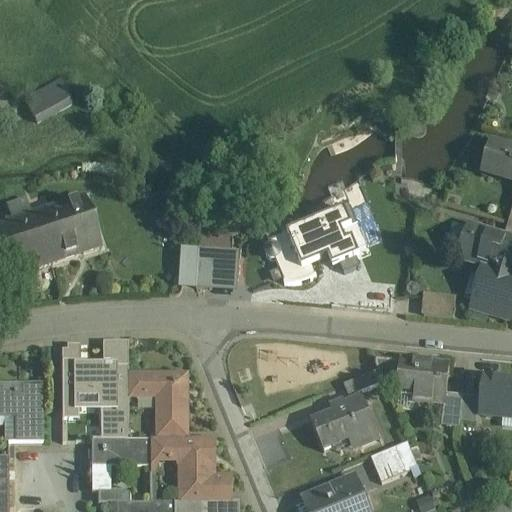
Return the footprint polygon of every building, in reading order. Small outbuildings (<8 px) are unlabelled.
[(99,64),(85,72),(97,93),(111,85),(99,64)] [(85,72),(60,85),(72,106),(97,93),(85,72)] [(60,85),(25,105),(37,126),(72,106),(60,85)] [(511,151),(491,146),(483,175),(511,183),(511,151)] [(25,193),(5,201),(12,224),(33,216),(25,193)] [(384,196),(352,209),(351,209),(353,215),(343,219),(341,213),(303,230),(319,265),(366,245),(368,250),(401,236),(384,196)] [(12,224),(0,227),(0,282),(101,249),(84,199),(33,216),(12,224)] [(303,230),(268,244),(270,248),(267,251),(266,255),(267,258),(268,260),(270,262),(273,263),(276,262),(285,284),(284,287),(291,287),(300,286),(305,285),(311,282),(316,279),(312,268),(319,265),(303,230)] [(511,243),(471,232),(463,261),(487,269),(478,302),(510,311),(511,304),(511,243)] [(199,253),(184,252),(182,282),(197,283),(198,264),(199,253)] [(235,256),(199,253),(198,264),(213,265),(212,292),(213,284),(232,285),(232,286),(233,286),(235,256)] [(213,265),(198,264),(197,283),(197,291),(212,292),(213,265)] [(455,305),(425,302),(424,317),(454,320),(455,305)] [(65,353),(61,353),(62,444),(66,444),(66,423),(78,423),(78,416),(101,415),(101,442),(101,443),(129,443),(127,345),(101,345),(101,363),(79,364),(79,348),(65,348),(65,353)] [(401,364),(376,362),(375,368),(378,375),(383,387),(399,389),(401,364)] [(431,368),(402,365),(402,364),(401,364),(399,389),(398,393),(415,395),(414,403),(446,406),(450,369),(431,367),(431,368)] [(378,375),(344,388),(349,400),(383,386),(378,375)] [(188,379),(128,379),(128,400),(159,400),(159,443),(189,443),(188,379)] [(511,382),(485,380),(483,400),(483,401),(481,418),(506,420),(506,417),(511,417),(511,382)] [(17,390),(17,387),(0,386),(0,421),(21,421),(21,443),(15,443),(15,445),(43,445),(43,390),(17,390)] [(465,398),(451,396),(447,428),(461,430),(461,424),(465,398)] [(483,400),(465,398),(461,424),(476,425),(479,400),(483,401),(483,400)] [(362,399),(344,406),(344,407),(346,412),(334,417),(313,425),(312,423),(311,424),(324,455),(325,454),(324,452),(358,438),(362,448),(378,441),(380,444),(381,443),(362,399)] [(344,407),(332,411),(334,417),(346,412),(344,407)] [(129,443),(101,443),(101,442),(92,442),(92,470),(111,470),(153,470),(153,462),(153,443),(129,443)] [(213,443),(189,443),(159,443),(153,443),(153,462),(182,463),(182,494),(215,494),(215,465),(213,465),(213,443)] [(408,445),(397,450),(408,475),(418,471),(408,445)] [(397,450),(371,460),(382,486),(408,475),(397,450)] [(0,511),(8,511),(8,461),(0,461),(0,511)] [(111,470),(92,470),(92,496),(99,496),(111,496),(111,494),(111,470)] [(369,511),(356,480),(306,500),(310,511),(369,511)] [(132,494),(111,494),(111,496),(99,496),(98,507),(116,507),(117,507),(132,507),(132,494)] [(215,494),(182,494),(182,506),(216,506),(215,494)]
